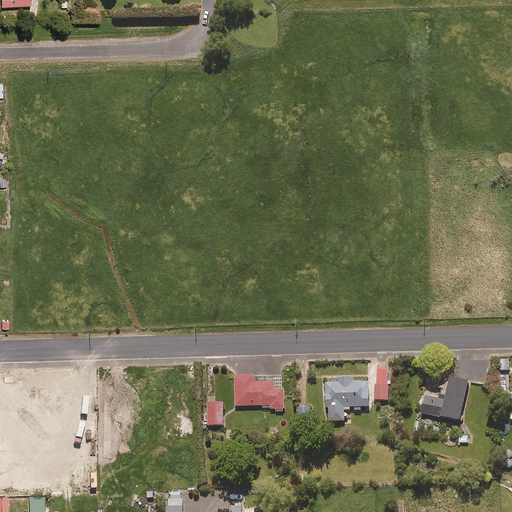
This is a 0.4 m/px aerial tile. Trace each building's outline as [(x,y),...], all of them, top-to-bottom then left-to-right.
[(509,359),(501,359),(501,370),(509,370),(509,359)] [(388,369),(377,369),(377,383),(374,383),(374,400),(388,399),(388,369)] [(284,411),(284,374),(234,375),(235,406),(263,405),(263,408),(275,408),(275,411),(284,411)] [(362,407),(369,407),(368,381),(353,381),(353,376),(339,376),(339,382),(325,382),(326,407),(328,407),(329,421),(344,421),(344,410),(350,409),(350,407),(353,407),(353,410),(362,410),(362,407)] [(467,382),(448,378),(443,401),(423,397),(420,414),(459,422),(467,382)] [(223,402),(207,402),(207,425),(223,425),(223,402)] [(313,405),(299,406),(299,420),(314,419),(313,405)] [(45,511),(45,499),(30,499),(30,511),(45,511)] [(184,511),(184,502),(169,503),(169,511),(184,511)]
